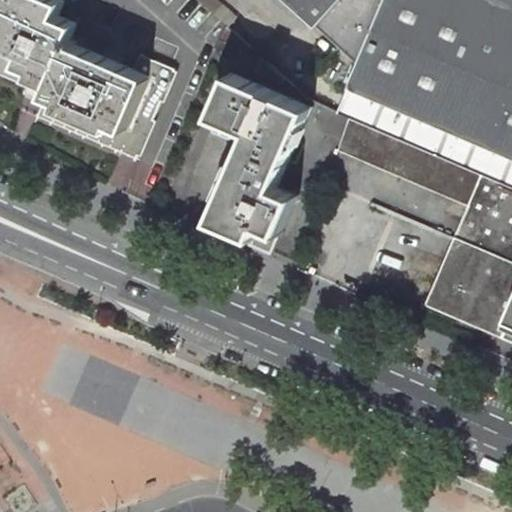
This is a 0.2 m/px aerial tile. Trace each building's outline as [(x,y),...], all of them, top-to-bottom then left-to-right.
[(66,0),(0,0),(0,58),(0,59),(0,73),(48,93),(39,115),(129,153),(138,157),(172,63),(142,50),(136,69),(77,43),(78,39),(72,37),(79,22),(61,14),(66,0)] [(511,0),(280,0),(356,61),(338,111),(483,173),(511,185),(511,0)] [(264,57),(221,38),(215,52),(258,71),(264,57)] [(313,106),(234,72),(217,113),(254,129),(215,217),(255,234),(254,237),(275,246),(281,231),(297,194),(278,186),(313,106)] [(297,194),(275,246),(411,304),(465,177),(330,119),(297,194)] [(511,185),(483,173),(470,202),(456,236),(426,308),(511,343),(511,185)]
